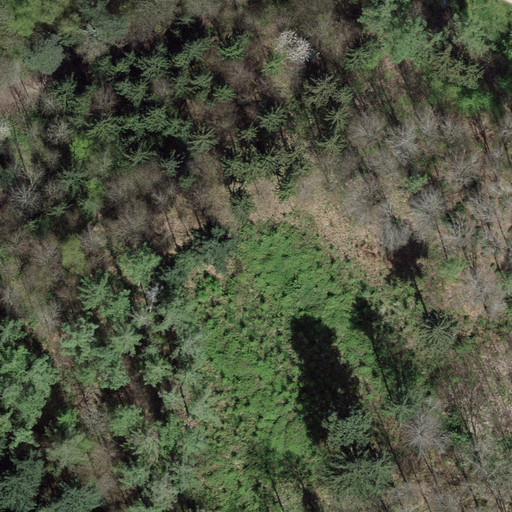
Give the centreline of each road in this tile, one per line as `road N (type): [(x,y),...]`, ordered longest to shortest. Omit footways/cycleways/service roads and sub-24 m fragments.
road 1 (motorway): [(487,0),(336,231),(101,511)]
road 2 (motorway): [(264,511),(511,159)]
road 3 (track): [(223,0),(0,97)]
